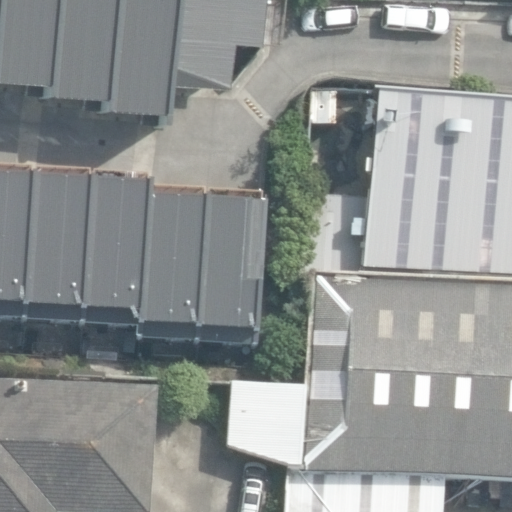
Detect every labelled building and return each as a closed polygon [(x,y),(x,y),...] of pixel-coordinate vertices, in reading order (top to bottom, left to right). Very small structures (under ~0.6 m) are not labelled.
[(0,0),(0,93),(14,95),(14,105),(48,107),(47,119),(129,123),(128,133),(173,136),(175,99),(226,101),(228,69),(252,71),(253,54),(264,55),(267,0),(0,0)] [(511,281),(511,106),(376,97),(369,199),(309,195),(303,268),(511,281)] [(190,196),(191,184),(0,171),(0,333),(131,342),(130,353),(250,361),(250,350),(269,352),(273,287),(283,288),(284,259),(275,259),(279,201),(190,196)] [(286,511),(441,511),(443,484),(511,488),(511,287),(310,275),(298,475),(289,474),(286,511)] [(289,471),(298,472),(303,392),(229,387),(225,449),(289,471)] [(0,511),(149,511),(156,397),(0,388),(0,511)]
